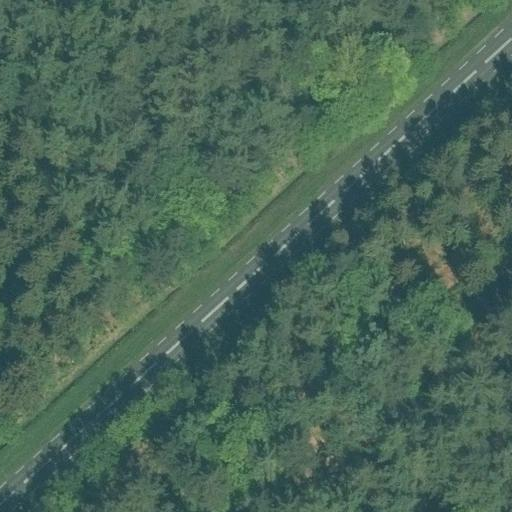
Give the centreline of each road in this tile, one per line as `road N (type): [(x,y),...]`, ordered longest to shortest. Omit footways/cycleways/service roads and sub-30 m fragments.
road 1 (primary): [(511,38),(0,506)]
road 2 (track): [(511,310),(319,511)]
